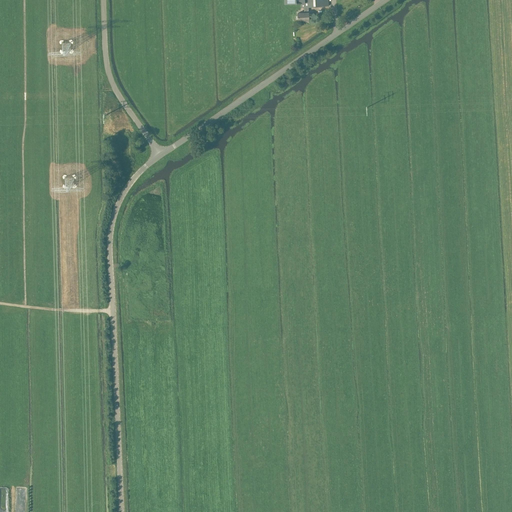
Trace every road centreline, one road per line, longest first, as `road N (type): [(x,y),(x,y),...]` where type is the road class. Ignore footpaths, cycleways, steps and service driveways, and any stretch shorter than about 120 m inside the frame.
road 1 (unclassified): [(122,511),(112,227),(122,194),(158,153)]
road 2 (unclassified): [(158,153),(386,0)]
road 3 (unclassified): [(158,153),(107,70),(103,0)]
